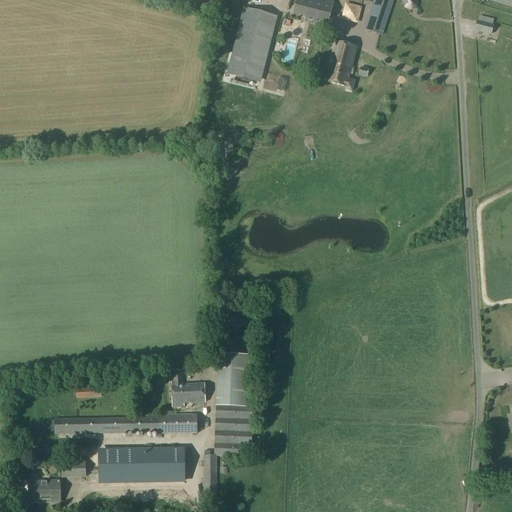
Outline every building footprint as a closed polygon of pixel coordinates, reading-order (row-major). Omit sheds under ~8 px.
[(283,0),(281,11),(323,22),(328,0),(283,0)] [(401,0),(405,5),(409,8),(415,5),(415,0),(401,0)] [(369,23),(366,39),(384,43),(392,8),(374,3),(371,15),(375,16),(373,24),(369,23)] [(234,17),(216,107),(260,116),(278,26),(234,17)] [(478,22),(475,32),(491,36),(493,26),(478,22)] [(334,44),(325,83),(345,87),(344,90),(352,92),(355,81),(349,80),(357,49),(334,44)] [(357,70),(355,78),(364,80),(366,72),(357,70)] [(216,407),(214,456),(214,458),(218,458),(252,459),(257,356),(218,354),(216,406),(216,407)] [(182,371),(172,372),(174,408),(184,407),(184,404),(205,403),(204,384),(183,385),(182,371)] [(91,389),(77,390),(77,399),(92,398),(91,389)] [(49,421),(49,432),(55,433),(55,436),(196,435),(196,417),(49,421)] [(184,450),(100,451),(100,483),(184,482),(184,450)] [(204,456),(204,507),(218,507),(218,458),(214,458),(214,456),(204,456)] [(62,463),(62,479),(87,478),(86,463),(62,463)] [(60,481),(29,482),(29,504),(61,504),(60,481)]
